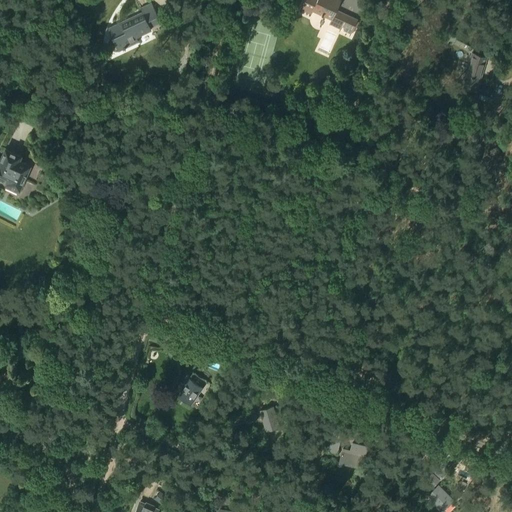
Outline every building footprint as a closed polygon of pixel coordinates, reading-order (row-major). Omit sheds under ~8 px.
[(305,0),(301,9),(311,13),(313,10),(332,19),(340,0),(339,0),(305,0)] [(142,11),(108,27),(119,51),(139,41),(136,37),(152,29),(151,27),(161,22),(151,2),(140,8),(142,11)] [(472,52),(462,83),(477,88),(487,57),(472,52)] [(499,144),(486,148),(491,160),(503,156),(499,144)] [(0,176),(8,180),(7,182),(19,188),(30,165),(19,159),(21,155),(6,148),(0,159),(0,176)] [(190,377),(179,394),(191,402),(194,398),(196,399),(201,391),(200,390),(203,385),(190,377)] [(279,426),(273,406),(260,410),(266,430),(279,426)] [(342,433),(333,431),(328,451),(337,453),(342,433)] [(462,457),(454,448),(448,455),(456,463),(462,457)] [(343,449),(340,459),(363,464),(365,453),(343,449)] [(441,478),(450,469),(454,465),(445,457),(437,465),(432,470),(441,478)] [(438,486),(427,496),(442,511),(453,500),(438,486)] [(140,502),(135,511),(157,511),(158,509),(152,507),(152,506),(146,503),(146,504),(140,502)]
